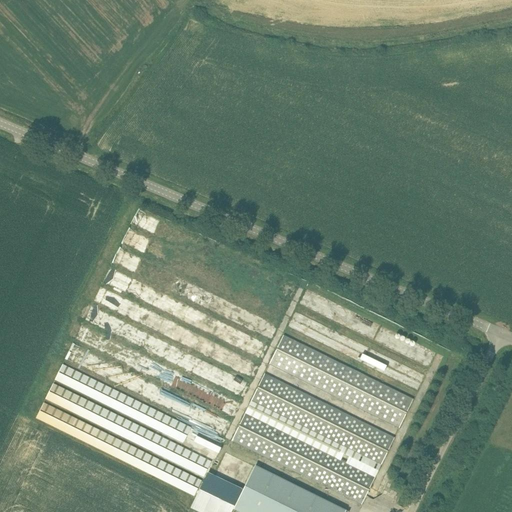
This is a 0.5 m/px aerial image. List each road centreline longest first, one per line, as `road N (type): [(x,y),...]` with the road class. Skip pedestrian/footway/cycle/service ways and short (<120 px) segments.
road 1 (unclassified): [(498,324),(0,121)]
road 2 (unclassified): [(405,511),(498,324)]
